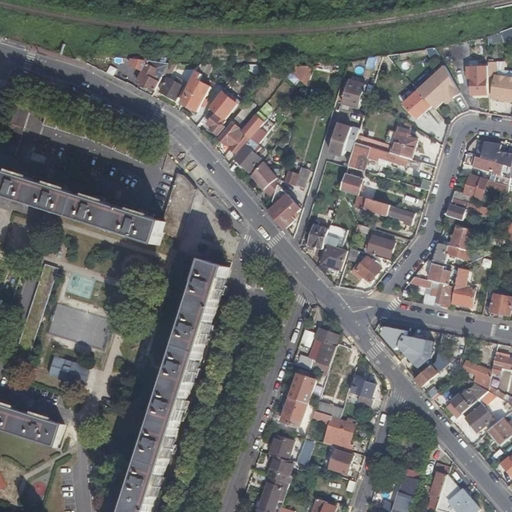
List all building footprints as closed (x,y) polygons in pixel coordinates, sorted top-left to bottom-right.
[(427,51),(425,52),(427,62),(436,60),(434,49),(432,49),(427,51)] [(169,64),(131,59),(130,65),(143,71),(137,81),(155,91),(169,64)] [(392,72),(393,60),(382,59),(381,70),(392,72)] [(308,85),(314,72),(298,63),(291,76),(308,85)] [(198,68),(182,103),(198,111),(203,102),(205,103),(206,101),(204,100),(208,92),(203,90),(202,91),(196,88),(199,81),(198,81),(202,73),(205,74),(206,72),(198,68)] [(262,68),(257,75),(265,81),(276,68),(262,68)] [(453,100),(461,94),(448,70),(419,91),(420,92),(433,106),(436,110),(445,102),(451,97),(453,100)] [(488,81),(489,81),(489,77),(489,75),(485,75),(484,80),(479,80),(479,88),(467,88),(467,99),(487,97),(488,81)] [(493,98),(502,99),(505,100),(511,100),(511,78),(509,78),(496,76),(495,82),(493,98)] [(161,92),(177,100),(184,87),(168,78),(161,92)] [(360,109),(367,86),(351,80),(344,100),(350,102),(349,106),(360,109)] [(224,92),(212,107),(219,112),(208,125),(213,129),(212,131),(219,136),(226,127),(224,125),(226,122),(226,121),(238,105),(233,101),(234,100),(224,92)] [(418,119),(433,106),(420,92),(405,105),(418,119)] [(451,97),(445,102),(447,105),(453,100),(451,97)] [(239,116),(244,120),(256,105),(252,101),(239,116)] [(238,116),(233,122),(238,127),(242,123),(244,120),(239,116),(238,116)] [(259,131),(263,127),(254,120),(247,127),(242,123),(238,127),(233,122),(219,140),(227,145),(231,148),(232,149),(239,155),(259,131)] [(344,154),(344,153),(346,149),(354,152),(357,143),(360,130),(339,124),(336,134),(339,135),(336,143),(333,142),(331,149),(331,150),(332,152),(333,153),(340,155),(341,155),(343,155),(344,154)] [(360,130),(357,143),(364,145),(367,146),(410,159),(413,160),(418,141),(411,139),(412,135),(410,135),(410,132),(399,129),(397,136),(394,146),(394,147),(369,139),(361,137),(363,131),(360,130)] [(239,155),(235,159),(251,173),(263,160),(250,149),(263,135),(259,131),(239,155)] [(394,146),(397,136),(388,134),(385,143),(394,146)] [(354,152),(350,166),(357,168),(362,152),(364,145),(357,143),(354,152)] [(511,153),(500,152),(501,146),(501,145),(486,143),(483,158),(483,159),(491,161),(498,163),(506,166),(511,167),(511,153)] [(408,167),(410,159),(367,146),(365,153),(388,160),(388,161),(408,167)] [(275,149),(268,158),(274,163),(281,154),(275,149)] [(510,186),(511,177),(511,172),(511,167),(506,166),(498,163),(491,161),(483,159),(476,157),(473,166),(497,173),(495,182),(510,186)] [(410,159),(408,167),(420,170),(422,163),(413,160),(410,159)] [(264,162),(253,176),(273,201),(278,185),(280,180),(264,162)] [(282,170),(280,180),(304,188),(310,170),(291,164),(289,173),(282,170)] [(350,166),(349,169),(348,170),(364,175),(365,171),(357,168),(350,166)] [(4,173),(0,185),(0,203),(161,250),(169,221),(4,173)] [(365,178),(347,173),(342,191),(359,196),(365,178)] [(509,193),(510,186),(495,182),(481,178),(480,178),(470,175),(464,194),(482,199),(485,186),(479,184),(480,182),(488,184),(487,186),(509,193)] [(273,201),(270,211),(287,229),(296,220),(294,217),(301,209),(278,185),(273,201)] [(464,194),(455,191),(453,198),(462,201),(464,194)] [(394,208),(395,206),(360,196),(358,204),(360,205),(359,208),(389,217),(391,210),(393,211),(392,215),(408,220),(407,225),(413,226),(416,214),(394,208)] [(462,201),(453,198),(447,216),(457,219),(463,220),(466,209),(488,216),(490,209),(462,201)] [(457,219),(447,216),(446,221),(455,225),(457,219)] [(314,247),(324,250),(330,230),(315,225),(308,248),(313,250),(314,247)] [(359,225),(357,231),(368,235),(370,228),(359,225)] [(453,235),(450,246),(468,250),(474,230),(458,225),(455,235),(453,235)] [(374,236),(369,252),(391,259),(396,243),(374,236)] [(495,237),(493,236),(491,243),(503,247),(505,240),(500,239),(495,237)] [(331,244),(338,246),(340,240),(332,238),(330,244),(331,244)] [(450,246),(439,243),(437,249),(434,261),(446,264),(449,254),(475,261),(478,253),(468,250),(450,246)] [(341,247),(338,246),(331,244),(330,246),(329,246),(323,265),(329,271),(330,268),(342,271),(348,252),(340,249),(341,247)] [(351,249),(348,259),(355,261),(358,251),(351,249)] [(357,271),(364,277),(370,282),(372,283),(383,269),(368,258),(357,271)] [(152,511),(231,268),(208,260),(127,511),(152,511)] [(43,264),(13,356),(26,360),(56,268),(43,264)] [(448,285),(451,272),(444,270),(445,267),(434,264),(430,280),(448,285)] [(469,271),(460,269),(456,287),(453,302),(474,306),(476,289),(466,287),(469,271)] [(355,287),(361,291),(363,292),(370,282),(364,277),(355,287)] [(434,282),(415,277),(411,282),(432,288),(434,282)] [(438,296),(436,302),(443,304),(444,304),(444,302),(448,287),(441,285),(439,291),(438,296)] [(453,288),(448,287),(444,302),(449,303),(449,302),(453,288)] [(511,316),(511,310),(511,297),(504,296),(505,293),(495,291),(491,312),(511,316)] [(328,375),(338,347),(336,346),(339,336),(320,329),(316,339),(324,342),(326,342),(323,353),(319,362),(315,361),(312,370),(328,375)] [(237,345),(224,341),(220,356),(232,360),(237,345)] [(393,341),(387,346),(399,361),(402,358),(405,355),(402,351),(397,346),(393,341)] [(346,403),(358,368),(347,364),(352,349),(339,345),(338,347),(328,375),(334,377),(335,374),(343,376),(335,400),(346,403)] [(497,353),(498,348),(491,347),(487,367),(494,368),(496,357),(497,353)] [(422,363),(428,358),(421,350),(415,356),(422,363)] [(447,358),(439,354),(437,359),(437,362),(443,369),(447,358)] [(403,360),(401,362),(404,365),(410,360),(405,355),(402,358),(403,360)] [(404,365),(416,380),(434,365),(428,358),(422,363),(415,356),(415,355),(410,360),(404,365)] [(50,375),(86,387),(92,368),(56,356),(50,375)] [(302,357),(298,366),(308,369),(312,360),(302,357)] [(511,359),(510,359),(496,357),(494,368),(493,373),(493,374),(500,376),(502,367),(511,369),(511,359)] [(416,380),(422,387),(438,374),(438,373),(443,369),(437,362),(434,365),(416,380)] [(490,387),(493,374),(493,373),(467,362),(463,369),(477,375),(475,380),(486,385),(484,389),(489,392),(490,387)] [(300,375),(291,398),(309,404),(317,381),(300,375)] [(370,406),(377,385),(357,379),(352,393),(353,393),(352,395),(355,396),(355,394),(363,397),(361,403),(370,406)] [(499,392),(490,387),(489,392),(490,392),(496,396),(497,396),(499,392)] [(448,407),(458,419),(464,414),(479,401),(469,389),(448,407)] [(481,399),(487,394),(484,390),(477,395),(481,399)] [(496,396),(490,392),(487,394),(481,399),(485,405),(496,396)] [(511,405),(511,400),(499,392),(497,396),(508,403),(511,405)] [(309,404),(291,398),(283,421),(300,428),(309,404)] [(479,401),(464,414),(468,419),(483,406),(485,405),(481,399),(479,401)] [(341,419),(344,411),(319,403),(317,407),(315,411),(341,419)] [(65,425),(0,404),(0,430),(57,448),(65,425)] [(483,406),(468,419),(472,425),(470,427),(472,429),(474,428),(479,434),(495,420),(483,406)] [(315,411),(313,418),(331,424),(328,433),(352,441),(356,426),(346,422),(346,421),(341,419),(315,411)] [(511,428),(504,419),(489,432),(501,447),(511,437),(511,428)] [(311,426),(307,438),(312,440),(315,440),(319,429),(311,426)] [(327,433),(323,443),(348,451),(351,445),(352,441),(328,433),(327,433)] [(271,455),(272,455),(289,461),(295,442),(277,436),(271,455)] [(307,438),(306,437),(300,456),(297,463),(301,464),(302,461),(304,461),(307,453),(308,453),(312,440),(307,438)] [(348,451),(355,453),(357,447),(351,445),(348,451)] [(331,469),(348,474),(354,456),(337,451),(331,469)] [(268,476),(272,477),(290,483),(293,475),(290,474),(294,462),(289,461),(272,455),(270,461),(274,463),(272,470),(270,469),(268,476)] [(511,455),(502,464),(511,475),(511,455)] [(420,458),(411,456),(409,463),(418,465),(420,458)] [(409,511),(422,473),(401,466),(400,468),(398,474),(405,476),(392,511),(409,511)] [(194,477),(182,473),(177,489),(189,493),(194,477)] [(441,496),(448,476),(439,473),(432,493),(441,496)] [(262,503),(260,508),(271,511),(275,511),(280,498),(285,500),(288,489),(290,483),(272,477),(262,503)] [(459,511),(478,511),(482,510),(464,489),(450,501),(459,511)] [(428,510),(433,511),(435,511),(440,499),(433,496),(428,510)] [(335,511),(337,508),(329,505),(329,502),(319,499),(314,511),(335,511)]
